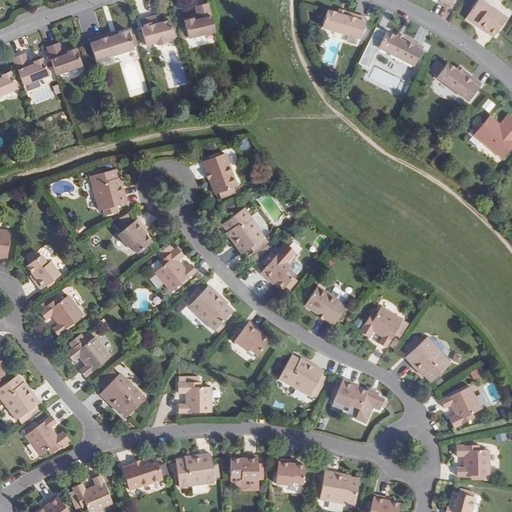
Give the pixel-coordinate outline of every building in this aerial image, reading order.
[(495,34),(497,31),(507,18),(480,0),(477,0),(466,18),(476,25),(478,23),(495,34)] [(215,32),(208,4),(195,7),(197,15),(198,18),(193,19),(193,18),(184,20),(185,25),(178,26),(181,38),(188,37),(188,38),(215,32)] [(339,10),(337,14),(352,19),(353,15),(339,10)] [(360,39),(365,22),(366,18),(353,15),(352,19),(337,14),(335,14),(335,13),(329,11),(328,12),(327,11),(322,27),(360,39)] [(167,40),(174,38),(171,27),(170,20),(158,23),(158,21),(153,22),(152,17),(139,20),(142,32),(139,32),(142,45),(145,44),(146,46),(157,43),(160,44),(166,43),(167,40)] [(478,23),(476,25),(493,37),(495,34),(478,23)] [(118,34),(119,35),(103,39),(102,36),(89,39),(95,59),(112,54),(113,55),(134,49),(128,31),(118,34)] [(119,35),(118,34),(117,31),(102,36),(103,39),(119,35)] [(414,66),(422,50),(423,47),(411,41),(409,44),(396,38),(394,37),(394,36),(388,32),(387,33),(386,33),(378,47),(414,66)] [(409,44),(411,41),(398,34),(396,38),(409,44)] [(69,51),(69,52),(64,53),(60,42),(47,47),(56,75),(84,65),(78,48),(69,51)] [(25,53),(12,59),(23,86),(49,75),(42,58),(34,62),(33,62),(34,63),(30,64),(28,61),(25,53)] [(436,77),(445,66),(437,60),(429,70),(436,77)] [(447,64),(445,66),(436,77),(468,101),(479,87),(481,84),(470,76),(468,79),(456,70),(454,69),(454,68),(449,64),(448,64),(447,64)] [(470,76),(458,67),(456,70),(468,79),(470,76)] [(1,75),(2,76),(0,76),(0,95),(17,89),(10,72),(2,75),(1,75)] [(489,99),(482,107),(490,114),(496,105),(489,99)] [(511,125),(511,118),(508,115),(499,125),(507,131),(511,125)] [(503,159),(511,147),(511,125),(507,131),(499,125),(489,116),(474,135),(503,159)] [(68,134),(52,139),(55,150),(72,144),(68,134)] [(216,194),(237,186),(224,153),(203,161),(209,178),(211,177),(212,182),(211,182),(216,194)] [(91,176),(99,211),(103,210),(104,216),(118,213),(116,206),(128,204),(125,192),(122,193),(122,189),(124,188),(122,179),(120,179),(118,170),(91,176)] [(233,245),(242,254),(249,247),(254,251),(265,241),(260,236),(263,234),(246,216),(239,208),(219,227),(225,234),(224,235),(231,242),(233,240),(235,243),(233,245)] [(263,223),(252,211),(246,216),(263,234),(266,232),(260,226),(263,223)] [(129,213),(120,218),(122,223),(131,218),(129,213)] [(138,254),(152,242),(146,234),(144,236),(142,233),(146,229),(138,219),(119,235),(129,248),(132,246),(138,254)] [(0,230),(0,259),(6,261),(10,232),(0,230)] [(294,277),(286,270),(292,264),(291,264),(298,257),(287,245),(275,256),(271,253),(262,263),(265,266),(259,273),(268,282),(272,278),(275,281),(273,282),(280,290),(283,288),(286,291),(292,285),(289,282),(294,277)] [(149,247),(143,251),(147,256),(153,251),(149,247)] [(172,292),(197,271),(192,265),(186,270),(180,263),(178,265),(176,263),(184,257),(177,249),(160,264),(163,267),(156,274),(172,292)] [(33,279),(41,290),(60,275),(50,261),(47,263),(41,255),(27,266),(33,274),(35,273),(37,276),(33,279)] [(286,270),(294,277),(299,271),(299,268),(295,264),(292,264),(286,270)] [(218,295),(209,286),(189,307),(214,332),(233,312),(226,306),(228,304),(221,297),(219,299),(216,297),(218,295)] [(333,325),(346,306),(343,304),(329,295),(317,287),(304,305),(319,315),(320,314),(324,317),(323,318),(333,325)] [(335,287),(329,295),(343,304),(348,295),(335,287)] [(59,298),(41,311),(47,319),(55,313),(56,315),(54,316),(60,324),(53,328),(58,335),(84,315),(69,295),(61,301),(59,298)] [(371,314),(359,332),(368,338),(373,330),(375,331),(373,333),(381,338),(377,345),(383,349),(393,334),(399,337),(406,327),(400,323),(401,322),(380,308),(375,316),(371,314)] [(259,329),(249,321),(233,339),(246,351),(248,348),(256,355),(268,341),(260,334),(258,336),(256,334),(259,329)] [(74,347),(67,352),(73,361),(81,355),(83,356),(81,358),(86,365),(79,370),(84,376),(111,356),(96,337),(88,342),(85,339),(81,334),(70,342),(74,347)] [(411,352),(404,358),(412,366),(414,365),(417,368),(415,369),(422,377),(423,375),(429,382),(450,364),(426,338),(420,343),(416,347),(412,342),(406,347),(411,352)] [(279,377),(309,395),(311,393),(315,396),(323,383),(319,380),(325,370),(314,364),(313,366),(310,364),(311,362),(302,357),(301,358),(293,353),(279,377)] [(146,399),(122,373),(117,377),(112,373),(100,384),(105,388),(100,393),(109,402),(110,400),(113,403),(111,405),(118,412),(119,411),(126,418),(146,399)] [(18,376),(0,388),(0,398),(16,421),(19,419),(21,423),(37,411),(34,408),(40,403),(33,394),(31,395),(29,392),(31,391),(25,382),(23,384),(18,376)] [(354,384),(342,379),(338,387),(335,395),(332,401),(348,408),(349,405),(358,409),(354,420),(364,424),(371,408),(378,411),(380,406),(384,408),(386,402),(383,400),(383,399),(376,396),(377,394),(367,389),(366,392),(356,388),(355,390),(352,389),(354,384)] [(201,383),(178,383),(179,394),(189,394),(188,396),(186,396),(186,405),(178,405),(178,413),(211,412),(211,387),(201,388),(201,383)] [(469,387),(440,401),(443,408),(450,406),(454,414),(456,413),(457,414),(448,419),(453,428),(473,419),(471,414),(480,410),(469,387)] [(56,422),(52,415),(35,427),(33,423),(23,431),(25,434),(40,455),(48,448),(51,452),(69,439),(62,430),(54,437),(53,435),(55,433),(50,426),(56,422)] [(478,445),(455,446),(456,456),(466,456),(466,458),(463,458),(464,467),(456,467),(456,475),(489,474),(488,449),(478,450),(478,445)] [(187,457),(178,458),(180,485),(215,483),(215,478),(220,478),(219,465),(214,465),(213,454),(201,455),(201,457),(197,457),(197,455),(187,456),(187,457)] [(241,458),(230,457),(229,476),(239,476),(239,479),(257,480),(257,479),(257,474),(261,474),(262,464),(257,464),(258,455),(245,455),(244,460),(241,460),(241,458)] [(120,469),(127,490),(161,480),(166,478),(162,467),(157,469),(154,458),(137,464),(137,465),(133,466),(132,465),(120,469)] [(292,459),(279,459),(278,483),(295,484),(295,481),(305,482),(306,463),(295,463),(295,465),(292,465),(292,459)] [(325,470),(319,499),(354,506),(359,478),(350,477),(350,475),(340,473),(340,476),(336,475),(337,472),(325,470)] [(98,473),(91,476),(95,483),(87,488),(88,490),(86,491),(82,482),(72,487),(74,490),(70,492),(74,501),(79,499),(83,506),(87,504),(90,511),(93,511),(113,502),(98,473)] [(470,511),(475,497),(453,492),(449,509),(450,509),(449,511),(470,511)] [(387,498),(374,495),(369,511),(397,511),(400,504),(389,502),(389,504),(385,503),(387,498)] [(66,511),(55,496),(45,503),(48,507),(45,510),(43,508),(37,511),(66,511)] [(83,506),(79,499),(74,501),(78,508),(83,506)]
